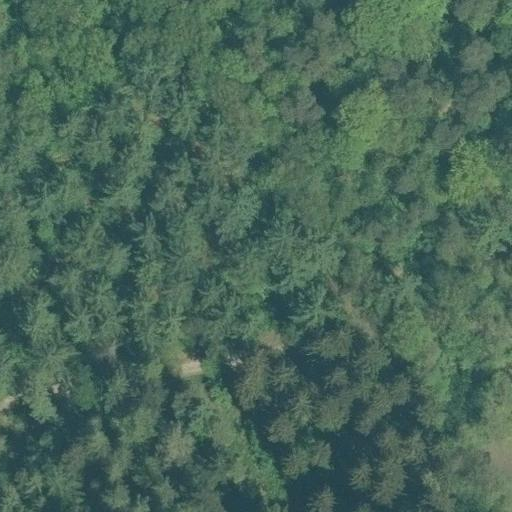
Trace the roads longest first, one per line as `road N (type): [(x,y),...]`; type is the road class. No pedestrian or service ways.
road 1 (track): [(0,406),(408,329),(511,337)]
road 2 (track): [(408,329),(511,257)]
